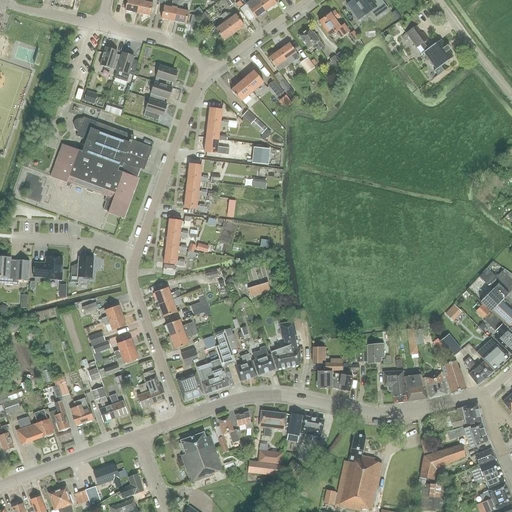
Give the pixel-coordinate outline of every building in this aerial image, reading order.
[(140,1),(135,0),(127,0),(125,11),(137,14),(140,1)] [(140,1),(137,14),(150,17),(152,4),(146,2),(146,0),(140,0),(140,1)] [(174,22),(178,0),(173,0),(171,8),(164,6),(161,19),(174,22)] [(178,0),(174,22),(186,24),(189,12),(182,10),(184,1),(186,2),(186,0),(178,0)] [(266,11),(257,0),(251,0),(250,1),(249,0),(242,0),(255,18),(266,11)] [(257,0),(266,11),(276,3),(273,0),(257,0)] [(380,15),(388,9),(380,0),(373,0),(372,1),(370,0),(353,0),(354,0),(348,5),(347,4),(358,21),(359,20),(358,19),(364,14),(365,16),(365,15),(375,8),(380,15)] [(199,8),(194,11),(198,16),(203,13),(199,8)] [(396,11),(392,14),(397,20),(401,17),(396,11)] [(205,12),(203,14),(209,23),(212,21),(205,12)] [(339,17),(335,12),(331,15),(330,14),(319,22),(329,36),(336,31),(341,38),(349,32),(344,25),(340,28),(335,20),(339,17)] [(225,22),(234,34),(244,27),(235,15),(230,19),(225,13),(221,16),(225,22)] [(204,27),(209,23),(203,14),(198,18),(204,27)] [(224,41),(234,34),(225,22),(220,26),(219,24),(214,27),(224,41)] [(428,49),(423,43),(429,39),(424,31),(421,33),(416,27),(419,25),(419,24),(401,37),(402,37),(406,34),(416,48),(420,45),(424,52),(421,54),(421,55),(424,53),(436,69),(434,71),(437,75),(432,79),(433,80),(450,67),(449,67),(446,69),(443,65),(448,62),(448,61),(453,57),(448,51),(450,49),(447,45),(445,47),(441,40),(435,44),(428,49)] [(312,33),(309,29),(299,36),(308,49),(314,45),(318,51),(324,48),(319,41),(313,33),(312,33)] [(354,41),(358,38),(354,32),(349,35),(354,41)] [(279,51),(289,65),(299,58),(296,53),(289,43),(279,51)] [(117,71),(121,56),(116,55),(117,51),(106,48),(100,65),(117,71)] [(279,72),(289,65),(279,51),(269,58),(275,68),(275,67),(279,72)] [(343,66),(348,62),(342,52),(336,56),(343,66)] [(121,56),(117,71),(114,78),(127,82),(129,75),(134,76),(138,62),(133,60),(134,57),(122,53),(121,56)] [(346,71),(335,56),(330,60),(331,61),(328,63),(331,68),(334,66),(340,75),(346,71)] [(307,74),(309,72),(315,68),(308,58),(300,64),(307,74)] [(154,82),(169,87),(170,82),(174,83),(177,71),(160,66),(154,82)] [(255,70),(244,79),(254,91),(265,81),(255,70)] [(232,89),(242,101),(254,91),(244,79),(232,89)] [(288,95),(293,91),(284,80),(279,83),(288,95)] [(279,96),(284,91),(275,81),(270,85),(279,96)] [(172,88),(169,87),(154,82),(149,99),(164,104),(165,98),(168,99),(172,88)] [(97,94),(87,91),(84,101),(94,104),(97,94)] [(167,105),(164,104),(149,99),(144,116),(158,121),(160,115),(163,116),(167,105)] [(105,111),(121,116),(122,111),(107,106),(105,111)] [(220,125),(228,126),(228,121),(221,120),(222,110),(209,109),(208,123),(220,125)] [(132,140),(134,136),(83,117),(83,119),(80,119),(77,120),(75,122),(74,125),(74,128),(76,130),(78,132),(76,137),(86,140),(82,152),(63,145),(51,177),(67,183),(67,182),(86,189),(87,191),(92,193),(94,192),(106,196),(104,201),(106,202),(103,210),(108,212),(108,213),(124,219),(129,206),(139,178),(137,178),(140,169),(144,170),(152,148),(132,140)] [(267,129),(256,119),(251,124),(262,134),(267,129)] [(218,139),(218,140),(226,141),(227,136),(219,135),(220,125),(208,123),(206,138),(218,139)] [(216,154),(224,155),(225,150),(217,149),(218,140),(218,139),(206,138),(204,152),(216,154)] [(270,150),(258,148),(256,164),(268,165),(270,150)] [(200,181),(207,182),(208,177),(200,176),(202,166),(189,164),(187,179),(200,181)] [(490,182),(497,189),(506,180),(498,173),(490,182)] [(198,195),(206,196),(206,191),(198,190),(200,181),(187,179),(186,193),(198,195)] [(252,188),(266,189),(267,181),(253,179),(252,188)] [(196,216),(203,217),(204,205),(197,205),(198,195),(186,193),(184,208),(197,210),(196,216)] [(207,224),(215,227),(217,220),(209,218),(207,224)] [(169,220),(167,235),(180,236),(180,237),(187,237),(188,233),(180,232),(181,221),(169,220)] [(178,251),(185,252),(186,247),(178,246),(180,237),(180,236),(167,235),(166,249),(178,250),(178,251)] [(260,247),(268,248),(269,241),(261,240),(260,247)] [(208,247),(198,244),(196,250),(206,253),(208,247)] [(178,250),(166,249),(164,264),(176,265),(184,266),(184,261),(176,260),(178,251),(178,250)] [(18,264),(11,263),(11,258),(0,256),(0,282),(2,284),(18,285),(18,281),(28,281),(29,261),(19,261),(18,261),(18,264)] [(93,271),(94,258),(79,257),(79,267),(71,267),(70,283),(78,283),(78,277),(84,277),(84,279),(93,280),(94,271),(93,271)] [(61,273),(62,259),(46,258),(46,264),(34,263),(33,277),(45,277),(45,279),(61,280),(61,279),(62,280),(62,273),(61,273)] [(163,273),(174,274),(175,267),(164,266),(163,273)] [(511,275),(504,270),(496,278),(491,273),(487,268),(482,273),(482,274),(479,277),(492,291),(499,284),(511,298),(511,275)] [(207,280),(219,278),(217,272),(205,274),(207,280)] [(251,298),(271,292),(268,283),(248,289),(251,298)] [(511,308),(509,306),(511,303),(511,298),(499,284),(492,291),(481,302),(511,331),(511,308)] [(159,305),(181,297),(178,291),(174,293),(170,295),(168,288),(154,293),(159,305)] [(181,297),(159,305),(163,317),(177,313),(175,307),(183,304),(181,297)] [(193,311),(208,306),(204,297),(201,298),(200,298),(199,299),(200,303),(191,306),(193,311)] [(85,314),(98,309),(96,303),(82,308),(85,314)] [(8,310),(7,307),(3,305),(0,306),(0,312),(4,314),(7,312),(8,310)] [(454,305),(445,314),(453,321),(461,313),(454,305)] [(482,305),(475,312),(483,319),(490,312),(482,305)] [(102,319),(103,323),(123,316),(119,306),(105,311),(107,317),(102,319)] [(208,306),(193,311),(194,316),(204,313),(205,316),(211,314),(208,306)] [(511,355),(511,332),(507,328),(507,327),(492,313),(485,320),(496,331),(495,331),(499,335),(495,339),(511,355)] [(123,316),(103,323),(104,326),(110,324),(112,331),(126,326),(123,316)] [(171,337),(196,328),(194,322),(182,327),(179,320),(166,325),(171,337)] [(297,349),(295,336),(297,335),(294,322),(279,325),(282,339),(284,339),(285,347),(271,352),(277,369),(300,365),(300,349),(297,349)] [(196,328),(171,337),(175,350),(188,345),(186,338),(198,334),(196,328)] [(237,348),(232,335),(227,337),(225,330),(215,334),(219,346),(215,347),(219,360),(220,360),(224,369),(236,364),(232,350),(237,348)] [(410,355),(416,354),(413,331),(407,332),(410,355)] [(91,346),(105,341),(102,332),(88,337),(91,346)] [(449,335),(441,341),(441,342),(446,347),(453,357),(462,350),(449,335)] [(205,345),(214,341),(213,336),(203,340),(205,345)] [(115,356),(135,349),(131,339),(117,344),(119,350),(114,352),(115,356)] [(111,347),(108,340),(95,345),(97,352),(111,347)] [(494,371),(509,358),(491,340),(477,353),(494,371)] [(214,341),(205,345),(206,350),(216,346),(214,341)] [(441,342),(436,346),(440,352),(441,351),(446,347),(441,342)] [(367,346),(367,362),(367,364),(381,363),(381,358),(384,358),(383,345),(367,346)] [(359,362),(367,362),(367,346),(359,347),(359,362)] [(325,361),(325,348),(313,348),(313,364),(322,364),(322,361),(325,361)] [(135,349),(115,356),(117,360),(122,358),(124,364),(138,359),(135,349)] [(192,360),(197,358),(194,349),(181,354),(186,368),(193,365),(192,360)] [(275,370),(270,355),(269,356),(266,349),(253,354),(255,360),(253,361),(258,376),(275,370)] [(469,355),(463,349),(460,352),(465,358),(469,355)] [(240,382),(257,376),(249,354),(241,357),(244,364),(235,367),(240,382)] [(477,367),(469,357),(463,362),(469,369),(472,367),(475,370),(469,374),(477,385),(493,372),(484,362),(477,367)] [(229,386),(224,369),(220,360),(219,360),(206,365),(197,368),(202,383),(205,395),(229,386)] [(454,361),(442,365),(446,380),(447,384),(450,394),(466,389),(460,368),(458,369),(455,361),(454,361)] [(106,376),(119,371),(117,365),(104,370),(106,376)] [(95,369),(93,370),(96,380),(101,378),(97,368),(95,369)] [(149,392),(154,404),(166,400),(161,388),(160,388),(153,370),(143,374),(147,386),(149,386),(151,391),(149,392)] [(325,372),(318,372),(318,381),(317,381),(317,387),(318,387),(318,389),(331,389),(332,388),(332,377),(332,372),(333,372),(333,371),(325,371),(325,372)] [(406,402),(403,378),(403,374),(403,371),(383,372),(384,387),(388,387),(388,391),(390,392),(393,392),(394,403),(406,402)] [(188,384),(193,399),(204,395),(196,373),(182,378),(185,385),(188,384)] [(348,374),(347,376),(339,374),(334,373),(334,377),(332,377),(332,388),(338,390),(341,390),(341,391),(342,391),(343,393),(346,393),(348,392),(349,392),(353,375),(348,374)] [(441,373),(426,378),(430,399),(448,394),(445,385),(447,384),(446,380),(444,381),(441,373)] [(125,388),(120,375),(114,377),(119,390),(125,388)] [(128,389),(134,386),(130,376),(124,378),(128,389)] [(403,378),(406,402),(408,402),(409,402),(413,402),(413,401),(427,399),(425,387),(421,376),(403,378)] [(184,402),(193,399),(188,384),(185,385),(182,378),(176,380),(184,402)] [(63,397),(69,395),(65,383),(59,385),(63,397)] [(154,404),(149,392),(148,392),(144,384),(138,386),(141,395),(138,396),(142,409),(154,404)] [(56,399),(62,397),(58,386),(52,388),(56,399)] [(95,401),(106,397),(103,388),(92,391),(95,401)] [(21,389),(6,395),(9,401),(24,396),(21,389)] [(0,404),(9,401),(6,395),(5,391),(0,393),(0,404)] [(511,393),(503,402),(511,411),(511,410),(511,393)] [(111,406),(115,418),(127,414),(123,401),(119,403),(116,394),(109,397),(113,405),(111,406)] [(76,425),(93,420),(85,398),(74,402),(76,408),(71,410),(73,415),(76,425)] [(115,418),(111,406),(109,406),(106,398),(101,400),(101,401),(100,402),(103,409),(99,410),(104,423),(115,418)] [(7,414),(20,410),(17,399),(3,404),(7,414)] [(69,428),(67,421),(61,402),(55,404),(57,410),(49,413),(53,423),(56,422),(57,424),(58,424),(60,431),(62,431),(63,431),(67,430),(68,429),(69,428)] [(452,428),(481,422),(477,404),(457,409),(458,417),(450,419),(452,428)] [(38,439),(40,438),(40,439),(41,440),(45,438),(45,437),(47,437),(48,437),(52,436),(53,435),(52,434),(54,434),(48,419),(47,420),(44,410),(34,414),(38,423),(33,425),(38,439)] [(284,430),(286,414),(261,411),(259,427),(265,428),(264,436),(261,436),(261,443),(270,444),(271,437),(272,429),(284,430)] [(250,423),(248,412),(235,416),(238,426),(246,425),(247,429),(252,428),(252,423),(250,423)] [(321,437),(324,421),(302,416),(291,414),(288,434),(299,436),(299,433),(305,434),(313,436),(321,437)] [(38,439),(33,425),(31,426),(28,417),(17,421),(20,430),(16,431),(21,445),(38,439)] [(229,433),(233,443),(240,441),(236,430),(233,431),(229,417),(218,421),(223,435),(229,433)] [(488,441),(482,423),(463,429),(463,427),(452,431),(446,432),(449,441),(465,435),(470,448),(488,441)] [(13,448),(11,441),(6,426),(1,427),(3,434),(0,435),(0,441),(1,445),(2,445),(4,451),(7,450),(8,451),(10,450),(11,449),(13,448)] [(206,438),(204,433),(181,441),(181,443),(180,444),(183,453),(185,452),(185,454),(181,456),(191,483),(214,475),(213,473),(223,470),(210,436),(206,438)] [(374,462),(374,459),(361,456),(366,437),(354,434),(348,462),(344,461),(335,506),(362,511),(362,509),(372,511),(382,464),(374,462)] [(221,448),(227,446),(224,437),(218,439),(221,448)] [(423,453),(429,452),(426,438),(420,439),(423,453)] [(424,457),(420,477),(426,479),(434,480),(436,470),(465,457),(461,445),(424,457)] [(480,466),(495,459),(491,449),(476,456),(480,466)] [(258,463),(281,466),(282,453),(259,450),(258,462),(258,463)] [(483,477),(500,471),(495,460),(479,467),(483,477)] [(258,463),(258,462),(249,461),(247,473),(280,477),(281,466),(258,463)] [(297,486),(304,479),(299,475),(304,470),(293,461),(282,473),(297,486)] [(121,486),(119,479),(119,478),(117,473),(114,465),(94,472),(98,486),(114,480),(116,488),(121,486)] [(500,471),(483,477),(475,481),(477,485),(483,483),(482,481),(484,480),(488,488),(504,482),(500,471)] [(123,498),(143,491),(137,475),(128,478),(131,486),(120,492),(123,498)] [(420,477),(418,487),(420,488),(422,488),(420,510),(439,511),(446,511),(449,486),(425,483),(426,479),(420,477)] [(501,508),(511,503),(511,499),(505,483),(493,488),(493,489),(483,493),(486,501),(482,502),(485,511),(491,511),(495,510),(501,507),(501,508)] [(90,489),(85,491),(89,501),(90,504),(100,500),(95,487),(90,489)] [(66,490),(65,488),(54,492),(53,491),(51,492),(50,493),(49,494),(53,504),(52,504),(54,510),(51,511),(72,511),(70,506),(72,505),(68,495),(69,495),(67,490),(66,490)] [(85,491),(80,492),(84,503),(89,501),(85,491)] [(332,505),(335,492),(327,491),(324,504),(332,505)] [(80,492),(75,494),(78,505),(84,503),(80,492)] [(46,511),(43,504),(40,497),(37,498),(36,498),(34,498),(33,499),(31,500),(35,511),(46,511)] [(141,511),(139,511),(136,511),(133,501),(115,508),(114,506),(110,508),(111,511),(141,511)] [(25,511),(22,503),(17,505),(16,505),(14,506),(13,507),(12,507),(13,511),(25,511)]
